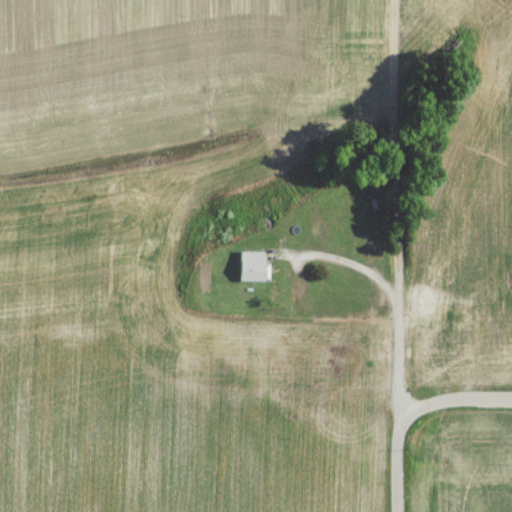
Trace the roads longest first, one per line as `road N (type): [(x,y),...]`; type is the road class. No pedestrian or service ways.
road 1 (track): [(395,288),(390,0)]
road 2 (residential): [(396,511),(395,288)]
